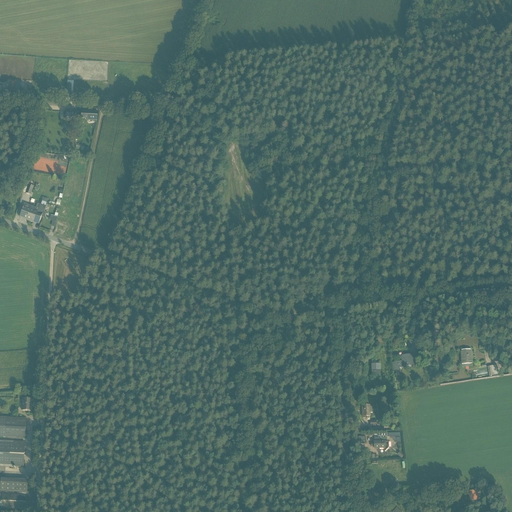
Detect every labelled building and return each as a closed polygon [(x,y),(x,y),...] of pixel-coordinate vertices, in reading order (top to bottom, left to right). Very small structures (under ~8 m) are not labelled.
[(77,110),(66,110),(65,117),(77,118),(77,110)] [(79,123),(97,124),(98,111),(80,110),(79,123)] [(29,221),(32,210),(22,206),(18,217),(29,221)] [(29,221),(37,224),(41,213),(32,210),(29,221)] [(56,232),(64,234),(66,227),(57,225),(56,232)] [(462,366),(472,365),(471,351),(461,352),(462,366)] [(403,366),(413,365),(412,354),(402,355),(403,366)] [(498,364),(489,365),(491,375),(499,374),(498,364)] [(369,380),(380,379),(379,369),(369,370),(369,380)] [(21,410),(31,411),(31,400),(22,399),(21,410)] [(370,406),(362,406),(362,417),(370,416),(370,413),(372,413),(372,407),(370,407),(370,406)] [(26,418),(0,416),(0,437),(25,438),(26,418)] [(386,434),(378,434),(378,437),(380,437),(380,439),(386,439),(386,438),(395,437),(395,443),(400,443),(400,433),(386,433),(386,434)] [(373,444),(371,444),(371,447),(373,447),(374,449),(379,449),(379,451),(384,450),(384,449),(384,452),(388,447),(391,447),(390,442),(385,442),(385,441),(379,442),(379,438),(374,438),(373,444)] [(25,442),(0,440),(0,466),(23,468),(25,442)] [(28,480),(1,478),(0,492),(27,493),(28,480)] [(474,491),(467,493),(470,503),(477,501),(476,500),(478,499),(476,492),(474,492),(474,491)]
